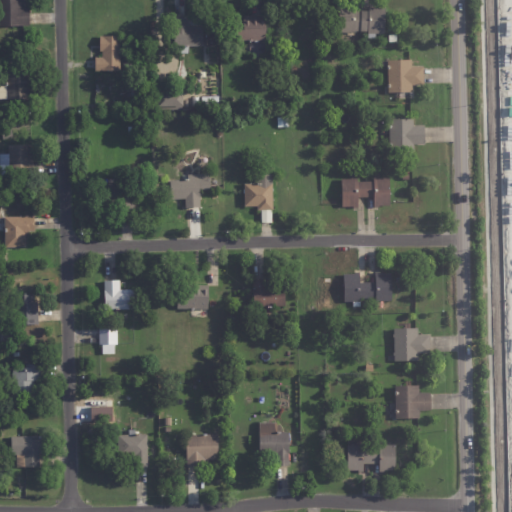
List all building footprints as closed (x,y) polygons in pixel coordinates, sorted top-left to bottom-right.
[(29,10),(30,27),(0,27),(0,0),(25,0),(25,9),(29,9),(29,10)] [(368,10),(368,7),(383,7),(384,31),(339,32),(339,7),(355,6),(355,11),(368,10)] [(265,47),(252,48),(252,41),(249,41),(249,40),(246,40),(246,45),(236,45),(236,20),(243,20),(243,16),(266,15),(267,47),(265,47)] [(201,27),(203,27),(203,41),(189,41),(189,53),(175,53),(175,42),(174,42),(174,18),(189,18),(189,27),(201,27)] [(95,67),(95,56),(99,56),(99,35),(120,35),(120,49),(121,49),(121,53),(120,53),(120,61),(122,61),(122,66),(120,66),(120,70),(95,70),(95,67)] [(422,68),(423,83),(412,84),(412,91),(388,92),(386,60),(411,59),(412,66),(422,66),(422,68)] [(31,86),(31,103),(7,102),(7,100),(0,100),(0,87),(6,87),(6,70),(32,71),(31,86)] [(131,86),(150,86),(150,101),(132,101),(131,86)] [(182,106),(158,106),(158,93),(183,92),(184,106),(182,106)] [(277,117),(289,117),(289,127),(277,127),(277,117)] [(425,127),(425,144),(414,145),(414,152),(390,153),(389,119),(414,119),(414,126),(425,125),(425,127)] [(2,133),(12,131),(14,138),(4,141),(2,133)] [(7,144),(7,153),(0,153),(0,173),(6,173),(6,172),(31,172),(30,144),(7,144)] [(199,207),(186,207),(186,199),(171,199),(170,179),(185,179),(185,178),(188,178),(188,174),(210,174),(210,190),(200,190),(200,207),(199,207)] [(271,222),(261,222),(261,210),(257,210),(257,206),(244,206),(245,193),(244,193),(244,189),(244,183),(257,183),(257,174),(272,174),(272,184),(273,184),(273,210),(272,210),(272,222),(271,222)] [(374,206),(374,197),(359,197),(359,207),(342,207),(342,178),(358,178),(358,181),(374,181),(374,178),(390,178),(390,207),(374,207),(374,206)] [(131,214),(114,214),(114,208),(116,208),(116,205),(102,205),(101,185),(119,185),(119,181),(126,181),(126,185),(134,184),(135,214),(131,214)] [(33,218),(33,221),(34,221),(34,230),(33,230),(33,232),(29,232),(29,235),(26,235),(26,248),(4,248),(4,218),(33,218)] [(385,301),(375,301),(375,298),(360,298),(360,301),(344,301),(343,273),(354,273),(354,272),(359,272),(359,282),(375,282),(374,272),(380,272),(380,273),(391,273),(392,301),(385,301)] [(104,281),(120,280),(120,290),(133,290),(134,309),(120,309),(120,310),(115,311),(115,310),(111,310),(111,312),(109,312),(109,311),(105,311),(104,281)] [(270,288),(285,287),(286,306),(254,308),(253,280),(267,280),(267,288),(270,288)] [(195,285),(208,285),(208,297),(209,297),(208,309),(195,309),(195,310),(191,310),(191,309),(178,309),(178,290),(186,290),(187,285),(195,285)] [(37,306),(38,325),(14,326),(14,312),(13,312),(13,309),(13,295),(34,294),(34,302),(37,302),(37,306)] [(429,334),(430,352),(417,353),(417,359),(394,360),(393,328),(417,327),(417,334),(429,334)] [(117,332),(117,344),(99,344),(99,329),(117,329),(117,332)] [(40,366),(40,381),(33,381),(33,397),(12,397),(12,368),(26,368),(26,364),(40,364),(40,366)] [(429,393),(430,409),(419,410),(419,417),(395,418),(394,385),(418,384),(418,392),(429,391),(429,393)] [(110,405),(89,406),(89,421),(110,421),(110,405)] [(287,466),(276,466),(276,454),(260,454),(260,423),(277,423),(277,431),(284,431),(284,433),(289,433),(289,466),(287,466)] [(135,431),(135,434),(138,434),(138,433),(142,433),(142,435),(147,435),(147,455),(149,455),(149,457),(147,457),(147,461),(148,461),(148,465),(147,466),(147,468),(136,468),(135,456),(118,456),(118,435),(129,435),(129,430),(135,430),(135,431)] [(201,467),(187,467),(186,435),(218,434),(218,460),(205,460),(205,467),(201,467)] [(42,455),(39,455),(39,467),(17,468),(16,455),(11,455),(11,437),(42,436),(42,455)] [(379,472),(379,464),(364,464),(364,472),(359,472),(359,470),(348,470),(348,445),(363,445),(363,448),(379,448),(379,445),(396,445),(396,471),(388,471),(388,472),(379,472)]
